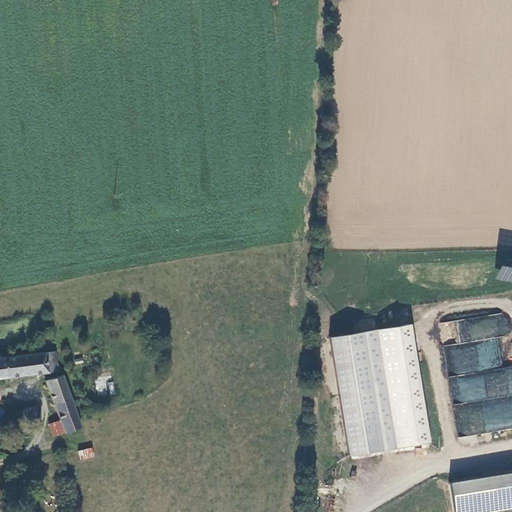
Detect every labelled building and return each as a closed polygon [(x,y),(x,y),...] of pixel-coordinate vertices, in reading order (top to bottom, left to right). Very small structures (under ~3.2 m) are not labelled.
[(496,279),(511,282),(511,267),(500,265),(496,279)] [(443,345),(456,436),(511,427),(511,365),(502,367),(497,336),(508,335),(505,313),(442,322),(443,331),(456,329),(458,343),(443,345)] [(413,325),(331,336),(349,457),(431,445),(413,325)] [(0,378),(57,371),(55,351),(0,358),(0,378)] [(58,423),(62,434),(78,429),(60,377),(44,382),(58,423)] [(36,408),(17,413),(20,424),(39,420),(36,408)] [(46,427),(50,438),(62,434),(58,423),(46,427)] [(477,436),(459,437),(460,444),(477,443),(477,436)] [(80,461),(95,458),(93,447),(77,450),(80,461)] [(511,480),(511,468),(449,480),(451,491),(511,480)] [(511,480),(451,491),(454,511),(461,511),(511,503),(511,480)]
